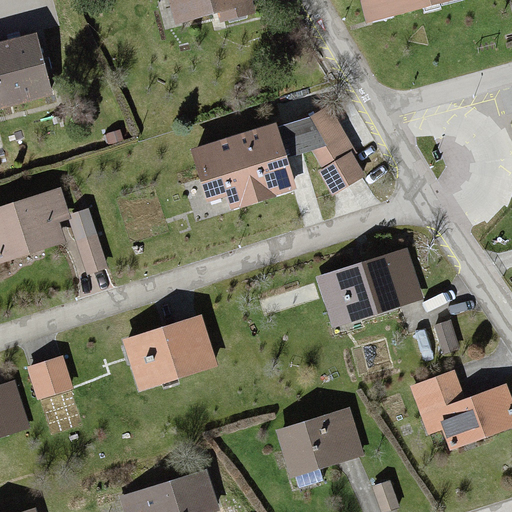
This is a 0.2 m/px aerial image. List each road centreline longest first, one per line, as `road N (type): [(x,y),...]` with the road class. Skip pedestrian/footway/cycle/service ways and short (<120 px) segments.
road 1 (residential): [(0,339),(430,199)]
road 2 (residential): [(316,0),(430,199)]
road 3 (residential): [(430,199),(511,321)]
